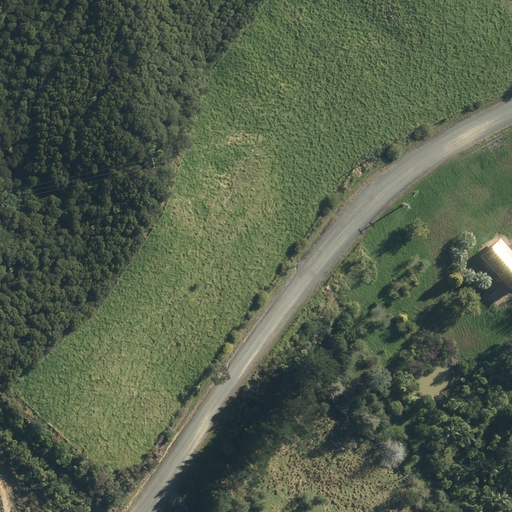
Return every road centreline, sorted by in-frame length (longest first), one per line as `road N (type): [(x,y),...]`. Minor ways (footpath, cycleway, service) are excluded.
road 1 (unclassified): [(129,511),(318,243),(400,166),(511,103)]
road 2 (track): [(0,420),(100,511)]
